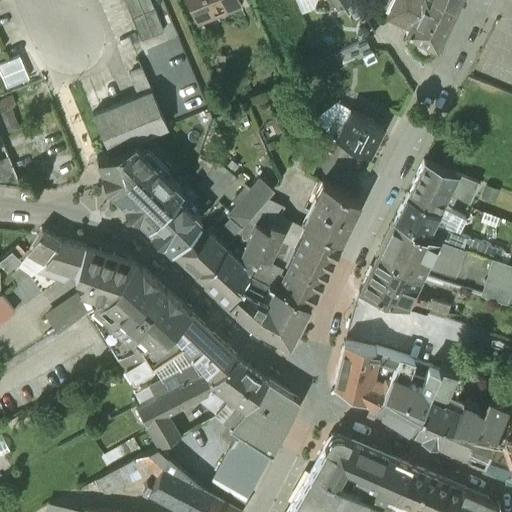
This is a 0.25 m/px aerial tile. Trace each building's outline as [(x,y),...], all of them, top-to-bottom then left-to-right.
[(149,0),(123,0),(141,42),(163,32),(149,0)] [(189,0),(197,18),(219,8),(222,13),(238,6),(236,0),(189,0)] [(353,0),(336,0),(342,9),(354,1),(353,0)] [(408,0),(399,19),(409,24),(406,32),(415,36),(410,46),(414,53),(421,57),(429,56),(452,10),(455,0),(408,0)] [(364,39),(339,52),(346,64),(370,51),(364,39)] [(137,60),(123,66),(136,98),(151,91),(137,60)] [(136,98),(93,116),(109,152),(134,142),(167,128),(151,91),(136,98)] [(382,125),(340,104),(334,118),(339,120),(330,137),(349,146),(367,155),(382,125)] [(181,189),(134,142),(109,152),(96,158),(109,188),(146,224),(181,189)] [(8,158),(0,160),(0,185),(20,187),(8,158)] [(456,174),(424,161),(407,195),(438,211),(444,200),(453,204),(458,195),(450,188),(452,183),(456,174)] [(218,162),(197,187),(214,203),(233,178),(237,181),(238,179),(218,162)] [(479,182),(456,174),(452,183),(457,189),(474,195),(479,182)] [(249,191),(229,213),(230,220),(221,229),(220,232),(221,234),(222,235),(229,241),(231,239),(246,223),(256,209),(259,211),(274,191),(260,179),(251,189),(248,186),(246,188),(249,191)] [(191,180),(146,224),(170,249),(173,247),(186,233),(214,203),(197,187),(191,180)] [(320,183),(301,224),(304,226),(337,242),(357,202),(328,187),(320,183)] [(438,211),(407,195),(395,220),(426,236),(427,234),(431,226),(438,211)] [(426,236),(395,220),(377,256),(407,271),(421,276),(426,266),(434,269),(438,260),(431,255),(439,238),(427,234),(426,236)] [(229,241),(220,251),(201,278),(227,302),(240,279),(241,278),(245,270),(266,228),(255,222),(243,246),(231,239),(229,241)] [(266,228),(245,270),(309,301),(310,300),(317,286),(316,286),(330,257),(337,243),(336,243),(337,242),(304,226),(284,268),(268,261),(283,229),(269,222),(266,228)] [(479,243),(434,226),(431,226),(427,234),(439,238),(476,252),(479,243)] [(208,228),(195,242),(186,233),(173,247),(183,257),(181,259),(201,278),(220,251),(229,241),(222,235),(219,238),(208,228)] [(59,240),(41,230),(28,252),(31,254),(20,269),(30,275),(35,271),(45,263),(59,240)] [(85,246),(59,240),(45,263),(35,271),(64,281),(73,274),(85,279),(96,250),(85,246)] [(17,245),(0,259),(0,265),(5,271),(24,254),(17,245)] [(131,261),(96,250),(85,279),(82,286),(82,288),(82,291),(84,292),(47,317),(59,332),(87,313),(88,312),(107,297),(131,262),(130,262),(131,261)] [(377,256),(360,293),(389,302),(426,314),(441,318),(443,319),(448,305),(431,299),(431,301),(412,296),(421,276),(407,271),(377,256)] [(181,303),(166,289),(165,291),(154,281),(155,280),(140,267),(139,268),(131,261),(131,262),(107,297),(88,312),(114,363),(137,350),(161,336),(164,339),(189,313),(179,304),(181,303)] [(511,266),(496,261),(483,296),(509,305),(511,297),(511,266)] [(309,301),(245,270),(241,278),(240,279),(227,302),(252,324),(289,343),(309,301)] [(1,298),(0,298),(0,325),(14,315),(1,298)] [(189,313),(164,339),(161,336),(137,350),(148,368),(182,344),(203,326),(189,313)] [(236,359),(203,326),(182,344),(206,373),(201,376),(210,383),(236,359)] [(398,356),(378,350),(377,351),(345,343),(334,387),(375,408),(398,356)] [(421,386),(404,379),(408,370),(413,361),(398,356),(375,408),(411,431),(438,369),(430,366),(421,386)] [(267,380),(236,359),(210,383),(220,391),(222,389),(235,403),(230,410),(223,404),(213,416),(228,427),(267,380)] [(421,363),(413,361),(408,370),(417,373),(421,363)] [(192,366),(176,375),(183,386),(201,376),(192,366)] [(464,378),(438,369),(411,431),(442,444),(458,409),(450,406),(460,383),(462,384),(464,378)] [(176,375),(150,389),(153,395),(147,398),(150,404),(157,400),(166,395),(183,386),(176,375)] [(183,386),(166,395),(176,412),(207,395),(210,383),(201,376),(183,386)] [(267,380),(227,429),(238,436),(239,436),(271,456),(296,407),(294,406),(292,398),(292,396),(267,380)] [(511,404),(511,394),(496,387),(491,399),(511,408),(511,404)] [(491,399),(486,411),(462,400),(458,409),(442,444),(486,463),(493,445),(494,445),(511,408),(491,399)] [(178,438),(157,400),(150,404),(138,411),(159,450),(178,438)] [(231,451),(217,477),(249,495),(271,456),(239,436),(238,436),(230,451),(231,451)] [(339,437),(330,441),(311,475),(381,505),(385,497),(399,462),(339,437)] [(511,443),(510,442),(507,450),(494,445),(493,445),(486,463),(511,471),(511,443)] [(191,479),(159,450),(137,461),(151,475),(153,472),(159,477),(152,489),(148,487),(146,491),(183,511),(202,511),(212,495),(208,493),(191,479)] [(421,511),(436,478),(399,462),(385,497),(419,511),(421,511)] [(311,475),(289,511),(378,511),(381,505),(311,475)] [(453,511),(463,489),(436,478),(421,511),(453,511)] [(493,511),(498,505),(463,489),(453,511),(493,511)] [(212,495),(202,511),(240,511),(241,510),(212,495)]
